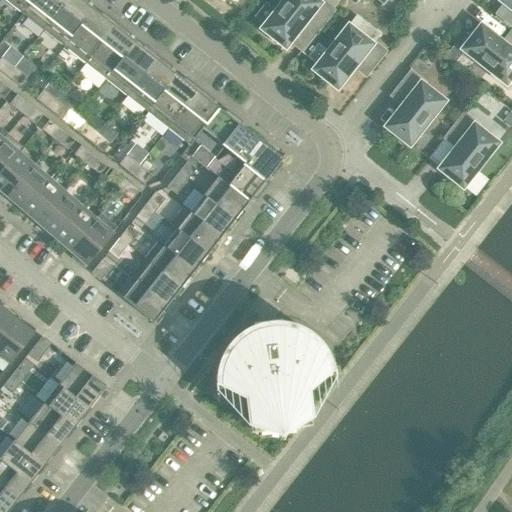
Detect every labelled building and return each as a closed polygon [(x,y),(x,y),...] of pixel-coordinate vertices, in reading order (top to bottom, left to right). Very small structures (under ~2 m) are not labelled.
[(3,0),(23,15),(34,0),(3,0)] [(43,31),(67,0),(34,0),(23,15),(43,31)] [(64,48),(93,10),(87,5),(89,2),(86,0),(67,0),(43,31),(64,48)] [(314,36),(333,11),(319,0),(317,3),(313,0),(285,0),(263,29),(285,47),(301,26),(314,36)] [(511,0),(502,0),(501,1),(511,9),(511,0)] [(85,64),(117,24),(102,12),(100,15),(93,10),(64,48),(85,64)] [(385,52),(372,42),(378,35),(356,17),(315,70),(337,87),(353,67),(365,76),(385,52)] [(106,80),(135,43),(128,38),(131,35),(117,24),(85,64),(106,80)] [(511,32),(501,44),(480,28),(471,39),(468,38),(464,39),(462,42),(462,46),(464,49),(463,50),(506,83),(511,75),(511,32)] [(126,97),(158,56),(143,45),(141,48),(135,43),(106,80),(126,97)] [(147,113),(176,76),(170,71),(172,68),(158,56),(126,97),(147,113)] [(0,71),(7,77),(14,68),(2,58),(0,59),(0,71)] [(20,87),(27,78),(14,68),(7,77),(20,87)] [(409,144),(442,102),(421,86),(424,83),(410,72),(391,96),(403,106),(387,127),(398,136),(397,140),(398,143),(401,146),(405,146),(408,144),(409,144)] [(168,129),(199,89),(185,78),(183,81),(176,76),(147,113),(168,129)] [(10,90),(8,89),(0,82),(0,97),(3,99),(10,90)] [(201,129),(218,108),(211,103),(214,100),(199,89),(168,129),(189,146),(202,130),(201,129)] [(48,110),(56,101),(43,91),(36,100),(48,110)] [(29,106),(17,96),(10,105),(22,115),(29,106)] [(68,111),(56,101),(48,110),(61,120),(68,111)] [(42,116),(29,106),(22,115),(35,125),(42,116)] [(246,164),(262,144),(239,126),(242,122),(226,110),(224,113),(218,108),(201,129),(202,130),(245,164),(246,164)] [(495,144),(475,128),(477,125),(463,114),(444,138),(457,148),(440,169),(462,186),(495,144)] [(61,131),(49,121),(42,130),(54,140),(61,131)] [(97,133),(84,123),(77,132),(90,142),(97,133)] [(74,141),(61,131),(54,140),(67,150),(74,141)] [(110,143),(97,133),(90,142),(103,152),(110,143)] [(0,174),(18,153),(19,154),(23,149),(7,134),(0,142),(0,174)] [(265,182),(283,160),(262,144),(246,164),(245,164),(228,186),(227,187),(248,204),(253,198),(256,200),(268,184),(265,182)] [(93,156),(81,146),(74,155),(86,165),(93,156)] [(0,190),(7,197),(33,167),(19,154),(18,153),(0,174),(0,190)] [(99,175),(106,166),(93,156),(86,165),(99,175)] [(139,166),(126,156),(119,165),(131,175),(139,166)] [(186,182),(196,170),(187,162),(177,175),(186,182)] [(151,176),(139,166),(131,175),(144,185),(151,176)] [(23,210),(49,180),(33,167),(7,197),(23,210)] [(118,190),(125,181),(113,171),(106,180),(118,190)] [(176,195),(186,182),(177,175),(167,188),(176,195)] [(248,204),(227,187),(228,186),(217,178),(203,196),(235,221),(248,204)] [(38,224),(64,193),(49,180),(23,210),(38,224)] [(138,191),(125,181),(118,190),(131,200),(138,191)] [(53,237),(80,207),(64,193),(38,224),(53,237)] [(154,212),(164,200),(155,193),(145,205),(154,212)] [(235,221),(203,196),(190,213),(221,238),(235,221)] [(144,225),(154,212),(145,205),(135,218),(144,225)] [(69,250),(95,220),(80,207),(53,237),(69,250)] [(221,238),(190,213),(176,230),(208,255),(221,238)] [(83,268),(111,234),(95,220),(69,250),(74,255),(72,258),(83,268)] [(128,246),(138,234),(128,227),(118,239),(128,246)] [(194,272),(208,255),(176,230),(164,246),(163,247),(194,272)] [(118,259),(128,246),(118,239),(108,252),(118,259)] [(194,272),(163,247),(164,246),(158,241),(144,259),(181,289),(194,272)] [(181,289),(144,259),(130,277),(135,282),(136,281),(168,305),(181,289)] [(100,281),(111,267),(102,260),(91,274),(100,281)] [(154,323),(168,305),(136,281),(135,282),(130,277),(116,294),(154,323)] [(0,338),(15,320),(0,308),(0,338)] [(0,355),(9,363),(33,334),(15,320),(0,338),(0,355)] [(322,345),(316,339),(310,334),(304,330),(298,327),(291,325),(283,323),(284,325),(253,329),(253,327),(246,330),(240,334),(234,339),(229,344),(225,350),(220,357),(217,365),(216,373),(215,382),(215,390),(215,391),(241,387),(245,395),(248,426),(311,418),(310,412),(307,387),(309,379),(334,376),(333,368),(330,360),(327,352),(322,345)] [(37,362),(51,344),(41,337),(27,355),(37,362)] [(103,385),(75,362),(58,383),(88,407),(88,406),(105,385),(104,384),(103,385)] [(19,385),(26,376),(17,368),(10,377),(19,385)] [(12,394),(19,385),(10,377),(3,386),(12,394)] [(88,407),(58,383),(43,402),(74,427),(74,426),(82,416),(83,417),(83,418),(84,418),(91,409),(88,406),(88,407)] [(74,427),(43,402),(28,421),(59,446),(60,445),(67,435),(68,436),(69,437),(77,428),(74,426),(74,427)] [(59,446),(28,421),(13,440),(44,464),(52,454),(54,456),(62,446),(60,445),(59,446)] [(38,474),(45,465),(44,464),(13,440),(0,456),(0,459),(29,483),(30,483),(29,482),(36,472),(38,473),(37,473),(38,474)] [(29,483),(0,460),(0,490),(14,502),(15,501),(23,492),(24,492),(23,493),(24,494),(32,484),(30,483),(29,483)] [(14,502),(0,490),(0,511),(6,511),(8,510),(9,511),(8,511),(10,511),(17,503),(15,501),(14,502)]
